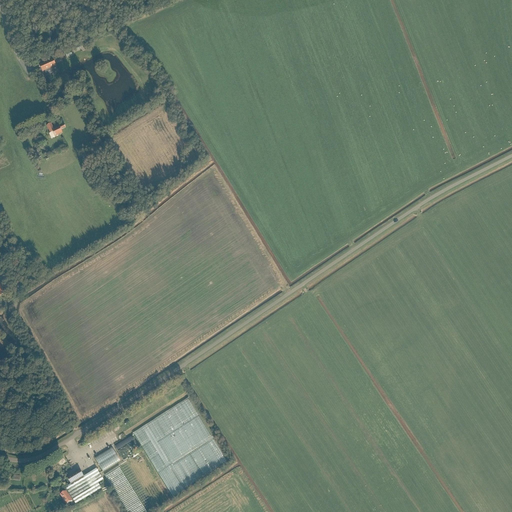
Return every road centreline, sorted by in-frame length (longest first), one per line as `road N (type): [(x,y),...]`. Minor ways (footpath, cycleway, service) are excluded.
road 1 (unclassified): [(0,459),(32,458),(378,230),(511,153)]
road 2 (unclassified): [(0,425),(23,400),(32,363),(0,283)]
